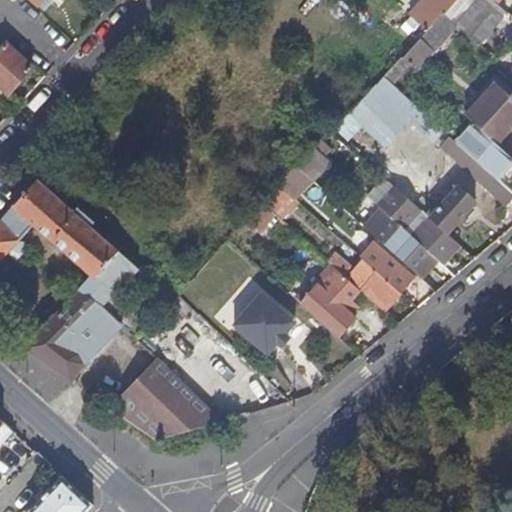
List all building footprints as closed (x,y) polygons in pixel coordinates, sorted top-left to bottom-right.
[(29,9),(18,0),(0,0),(0,11),(15,25),(29,9)] [(445,10),(454,0),(434,0),(423,13),(434,23),(445,10)] [(477,0),(454,0),(445,10),(457,22),(477,0)] [(477,40),(497,15),(480,0),(477,0),(457,22),(477,40)] [(436,45),(457,22),(445,10),(434,23),(428,29),(424,33),(436,45)] [(418,66),(436,45),(424,33),(404,53),(418,66)] [(0,84),(9,92),(33,66),(6,43),(0,49),(0,84)] [(356,105),(366,115),(357,125),(383,148),(406,123),(430,144),(442,132),(382,76),(356,105)] [(511,91),(497,76),(486,90),(511,114),(511,91)] [(511,124),(511,114),(486,90),(466,111),(476,120),(492,135),(497,140),(511,124)] [(511,164),(511,153),(503,145),(499,150),(488,138),(492,135),(476,120),(469,127),(459,140),(491,169),(498,177),(500,178),(511,164)] [(459,140),(469,127),(464,124),(454,135),(459,140)] [(491,169),(459,140),(450,149),(481,180),(491,169)] [(312,172),(329,155),(317,142),(299,161),(306,166),(312,172)] [(306,166),(299,161),(293,167),(299,173),(306,166)] [(0,260),(34,223),(91,274),(80,288),(101,302),(122,323),(131,332),(139,322),(139,316),(118,293),(141,266),(39,177),(25,192),(4,217),(0,217),(0,260)] [(508,206),(511,201),(511,188),(500,178),(498,177),(487,187),(508,206)] [(278,210),(294,191),(282,179),(264,198),(278,210)] [(396,217),(414,199),(394,181),(377,200),(395,216),(396,217)] [(449,232),(478,202),(461,186),(450,197),(445,195),(437,204),(424,193),(416,202),(422,207),(449,232)] [(286,218),(303,200),(294,191),(278,210),(286,218)] [(260,231),(278,210),(264,198),(245,219),(260,231)] [(397,231),(390,224),(396,217),(395,216),(377,200),(359,217),(378,235),(387,242),(397,231)] [(461,243),(449,232),(422,207),(405,226),(445,262),(461,243)] [(453,270),(445,262),(405,226),(397,218),(396,217),(390,224),(397,231),(387,242),(420,274),(428,282),(438,272),(445,277),(453,270)] [(420,274),(387,242),(378,235),(361,253),(364,257),(404,293),(420,274)] [(357,265),(340,248),(334,254),(353,271),(357,265)] [(404,293),(364,257),(357,265),(353,271),(334,254),(330,259),(333,261),(362,288),(387,311),(404,293)] [(354,298),(362,288),(333,261),(316,280),(320,284),(355,315),(362,305),(354,298)] [(355,315),(320,284),(302,302),(341,336),(358,318),(355,315)] [(72,380),(122,323),(101,302),(80,288),(23,346),(72,380)] [(287,335),(298,322),(263,293),(236,325),(270,355),(280,344),(287,335)] [(224,333),(203,313),(190,327),(211,346),(224,333)] [(194,365),(211,346),(190,327),(173,344),(194,365)] [(284,347),(292,338),(287,335),(280,344),(284,347)] [(225,421),(160,359),(112,408),(159,441),(225,421)] [(277,385),(250,359),(239,370),(267,394),(277,385)] [(267,394),(239,370),(227,382),(255,408),(267,394)] [(0,451),(17,432),(15,430),(0,416),(0,451)] [(113,445),(122,431),(108,422),(99,436),(113,445)] [(89,511),(96,506),(81,491),(64,476),(29,511),(89,511)]
